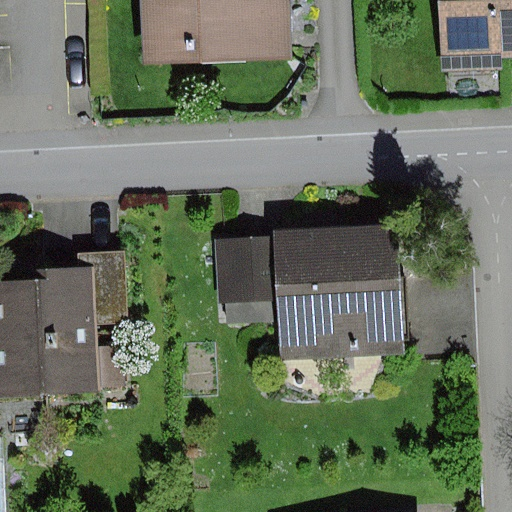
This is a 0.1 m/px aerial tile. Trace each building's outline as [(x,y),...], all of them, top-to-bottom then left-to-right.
[(134,0),(137,67),(288,61),(285,0),(134,0)] [(511,0),(437,0),(440,58),(511,55),(511,0)] [(394,227),(270,233),(270,236),(275,323),(277,360),(400,354),(394,227)] [(275,323),(270,236),(212,239),(215,304),(224,304),(225,325),(275,323)] [(90,256),(91,267),(94,327),(126,326),(124,254),(90,256)] [(40,281),(0,282),(0,400),(97,396),(94,327),(91,267),(40,269),(40,281)]
